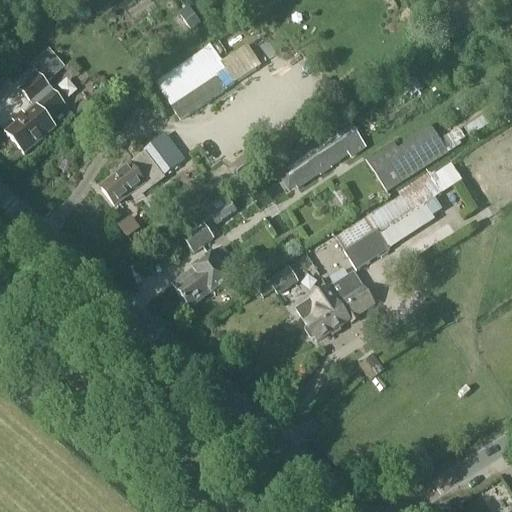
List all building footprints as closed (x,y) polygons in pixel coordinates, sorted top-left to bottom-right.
[(188,8),(175,19),(189,37),(202,26),(188,8)] [(211,48),(199,56),(155,84),(179,122),(223,93),(261,68),(247,46),(221,63),(211,48)] [(31,104),(50,88),(47,85),(65,70),(50,53),(32,68),(39,76),(21,92),(31,104)] [(1,70),(0,71),(0,85),(8,77),(1,70)] [(333,89),(328,80),(319,85),(324,94),(333,89)] [(47,121),(65,106),(50,88),(31,104),(37,110),(7,136),(25,157),(55,131),(47,121)] [(285,165),(281,168),(296,189),(298,192),(349,157),(351,160),(366,150),(345,120),(283,162),(285,165)] [(366,162),(386,194),(395,189),(467,143),(458,130),(440,142),(430,126),(409,140),(412,144),(399,152),(394,144),(366,162)] [(164,138),(144,152),(163,177),(183,163),(164,138)] [(117,179),(101,190),(114,207),(129,196),(158,175),(160,173),(145,154),(144,155),(115,176),(117,179)] [(401,199),(336,241),(344,254),(357,273),(389,252),(435,222),(433,219),(442,212),(435,201),(443,195),(433,179),(430,175),(399,196),(401,199)] [(196,229),(182,239),(193,254),(213,239),(202,224),(210,218),(211,219),(218,228),(223,224),(221,222),(230,215),(232,217),(236,214),(230,205),(225,198),(220,201),(205,211),(191,222),(196,229)] [(127,241),(140,230),(131,218),(118,228),(127,241)] [(211,255),(192,270),(194,273),(188,277),(187,275),(171,287),(189,310),(210,294),(211,296),(240,274),(224,253),(215,260),(211,255)] [(417,263),(406,271),(411,277),(422,269),(417,263)] [(289,269),(256,291),(263,301),(274,293),(278,298),(299,284),(289,269)] [(373,306),(352,275),(327,291),(348,323),(373,306)] [(348,323),(327,291),(295,312),(306,329),(304,330),(304,332),(309,341),(312,341),(314,340),(316,343),(348,323)] [(376,379),(384,372),(373,357),(364,363),(376,379)]
